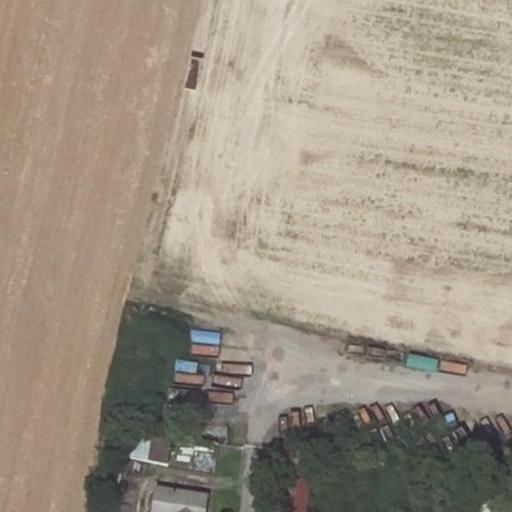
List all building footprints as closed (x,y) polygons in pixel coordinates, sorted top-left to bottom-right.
[(190,317),(190,328),(218,329),(218,317),(190,317)] [(241,393),(245,368),(217,364),(213,388),(241,393)] [(129,460),(164,463),(167,436),(131,433),(129,460)] [(305,511),(312,454),(286,451),(278,511),(305,511)] [(155,511),(206,511),(208,501),(157,495),(155,511)]
